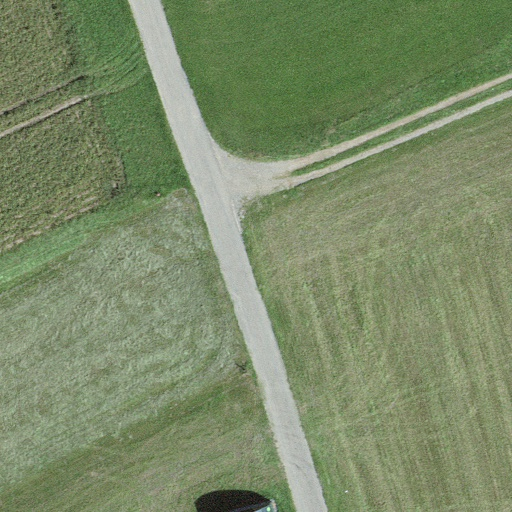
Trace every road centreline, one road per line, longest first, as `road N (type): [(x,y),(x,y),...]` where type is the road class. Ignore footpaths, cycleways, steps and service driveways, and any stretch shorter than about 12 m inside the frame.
road 1 (unclassified): [(323,511),(234,203),(162,0)]
road 2 (track): [(234,203),(511,93)]
